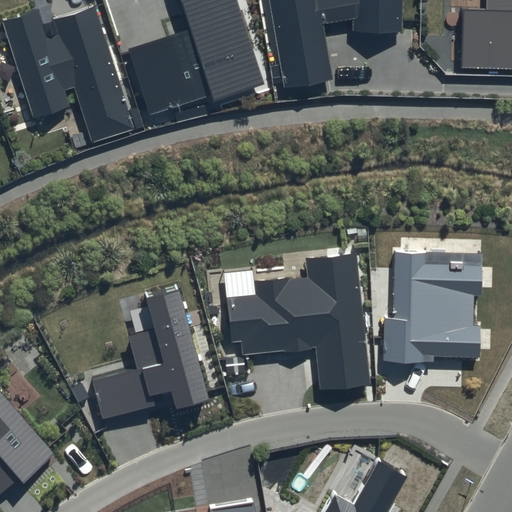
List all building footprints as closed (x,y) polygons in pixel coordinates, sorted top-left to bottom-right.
[(90,130),(130,117),(93,0),(66,0),(50,5),(53,21),(41,24),(35,0),(33,0),(0,11),(0,19),(32,111),(65,100),(59,82),(72,77),(90,130)] [(238,0),(180,0),(189,28),(128,48),(150,115),(209,95),(212,102),(266,85),(238,0)] [(266,0),(282,82),(326,73),(315,16),(355,9),(354,25),(393,27),(394,0),(266,0)] [(468,0),(458,0),(457,61),(511,62),(511,0),(481,0),(468,0)] [(420,249),(390,248),(385,356),(477,360),(481,257),(420,254),(420,249)] [(320,387),(367,382),(352,252),(304,258),(306,275),(232,283),(240,349),(314,340),(320,387)] [(176,284),(144,293),(153,328),(127,335),(135,365),(91,378),(103,420),(156,405),(153,396),(172,390),(176,406),(208,397),(176,284)] [(0,492),(17,478),(23,485),(58,455),(0,388),(0,492)] [(379,511),(404,469),(374,452),(350,494),(331,484),(315,511),(298,511),(297,511),(296,511),(379,511)] [(255,511),(253,497),(208,504),(208,511),(255,511)]
